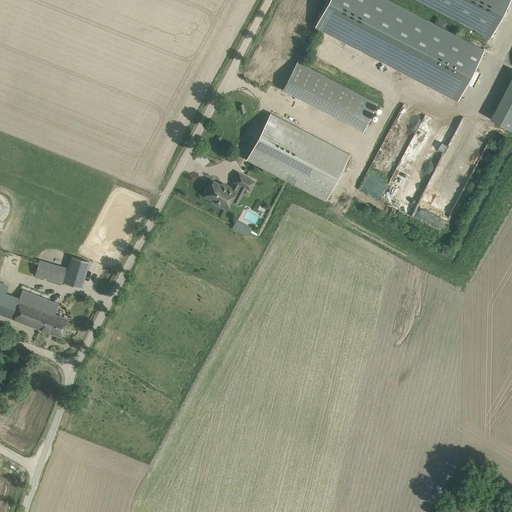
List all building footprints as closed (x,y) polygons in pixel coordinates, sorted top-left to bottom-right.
[(483,49),(389,0),(328,0),(315,26),(457,100),(464,86),(471,90),(482,70),(475,66),(483,49)] [(418,0),(490,38),(509,0),(418,0)] [(437,17),(433,23),(443,28),(447,22),(437,17)] [(377,103),(306,66),(297,61),(283,88),(363,130),(377,103)] [(350,154),(279,117),(270,112),(246,159),(326,200),(350,154)] [(226,187),(213,181),(205,195),(213,200),(214,202),(226,209),(231,200),(236,203),(245,187),(250,189),(254,181),(239,173),(234,181),(236,182),(233,189),(226,185),(226,187)] [(247,235),(251,228),(246,225),(242,232),(247,235)] [(81,287),(89,261),(72,256),(64,282),(81,287)] [(40,261),(36,274),(62,282),(66,268),(40,261)] [(0,282),(0,312),(14,318),(61,336),(67,319),(54,314),(58,303),(22,290),(19,299),(5,293),(7,286),(0,282)]
